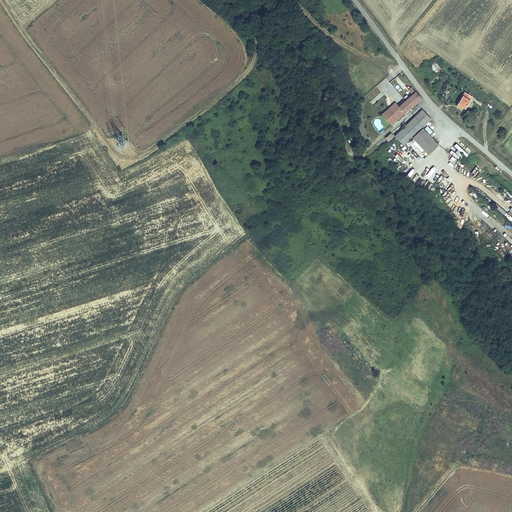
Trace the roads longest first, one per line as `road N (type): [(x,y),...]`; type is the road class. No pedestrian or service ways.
road 1 (track): [(3,0),(118,156),(128,159),(143,157),(246,73),(262,0)]
road 2 (track): [(295,0),(366,58),(401,65)]
